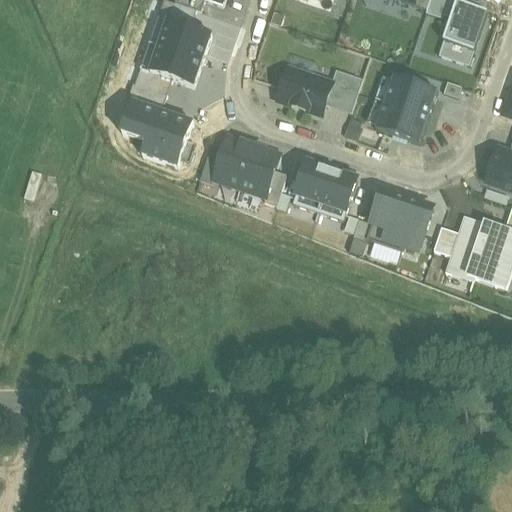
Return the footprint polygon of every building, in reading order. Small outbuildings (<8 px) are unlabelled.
[(205,7),(185,0),(177,0),(175,8),(198,15),(202,17),(205,7)] [(185,0),(205,7),(225,14),(229,0),(185,0)] [(383,0),(417,11),(420,0),(383,0)] [(432,0),(420,0),(417,11),(428,14),(432,0)] [(462,0),(432,0),(428,14),(427,17),(444,23),(445,19),(453,22),(458,6),(460,7),(462,0)] [(169,24),(192,32),(198,15),(175,8),(165,5),(159,23),(169,27),(169,24)] [(460,7),(458,6),(453,22),(440,61),(471,70),(489,17),(460,7)] [(152,75),(151,77),(174,85),(195,92),(213,39),(192,32),(169,24),(169,27),(152,75)] [(136,90),(168,101),(174,85),(151,77),(152,75),(142,72),(136,90)] [(290,74),(279,106),(324,121),(328,110),(335,89),(333,88),(290,74)] [(338,75),(333,88),(335,89),(328,110),(353,118),(364,84),(338,75)] [(396,82),(378,135),(421,150),(439,97),(396,82)] [(449,87),(445,99),(460,103),(463,92),(449,87)] [(140,109),(163,117),(168,101),(136,90),(134,89),(128,107),(140,111),(140,109)] [(144,160),(180,173),(195,128),(163,117),(140,109),(140,111),(134,126),(129,124),(124,138),(148,146),(144,160)] [(346,125),(341,139),(351,143),(356,129),(346,125)] [(268,202),(282,159),(230,142),(216,185),(268,202)] [(500,151),(486,190),(511,199),(511,155),(500,151)] [(295,210),(345,226),(359,186),(309,169),(295,210)] [(26,173),(21,200),(35,203),(40,176),(26,173)] [(383,248),(421,260),(437,210),(383,193),(371,228),(370,231),(373,232),(387,237),(383,248)] [(355,240),(361,225),(351,221),(346,237),(355,240)] [(485,228),(465,221),(459,238),(452,261),(446,277),(475,287),(476,285),(508,296),(511,284),(511,234),(507,233),(485,225),(485,228)] [(370,231),(371,228),(361,225),(355,240),(355,242),(368,247),(373,232),(370,231)] [(452,261),(459,238),(443,232),(435,256),(452,261)]
